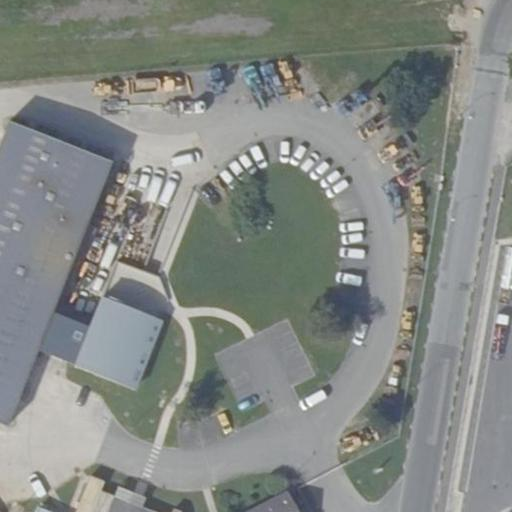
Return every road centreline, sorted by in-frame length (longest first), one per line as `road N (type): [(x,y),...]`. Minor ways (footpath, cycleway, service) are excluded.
road 1 (unclassified): [(414,511),(497,25),(511,5)]
road 2 (unknown): [(0,444),(262,458),(330,471),(260,330)]
road 3 (trunk): [(0,27),(349,0)]
